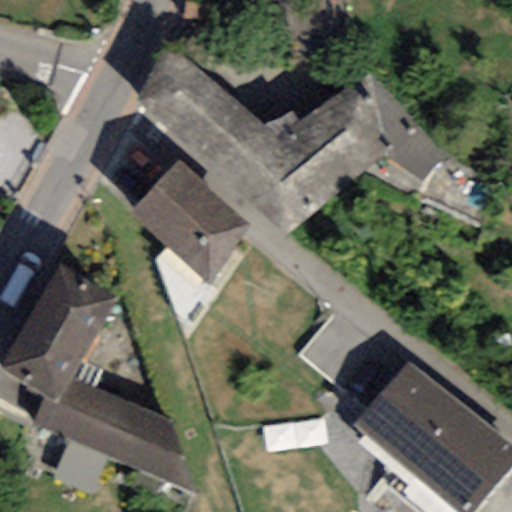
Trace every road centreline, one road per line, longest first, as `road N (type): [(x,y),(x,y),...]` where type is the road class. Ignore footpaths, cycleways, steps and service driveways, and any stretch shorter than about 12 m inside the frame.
road 1 (residential): [(511,433),(364,326),(106,95)]
road 2 (tertiary): [(0,286),(106,95)]
